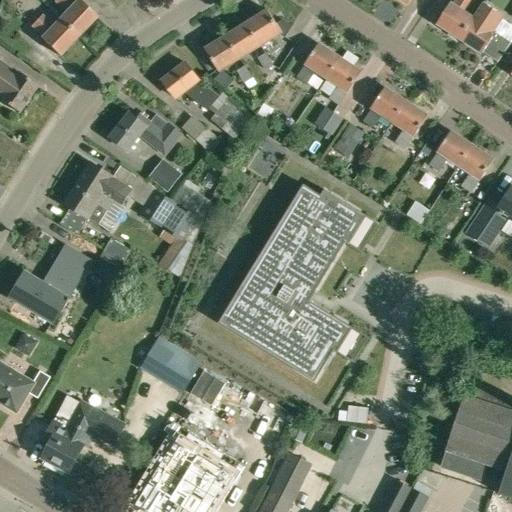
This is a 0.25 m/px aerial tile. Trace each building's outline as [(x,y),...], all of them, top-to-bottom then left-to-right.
[(58,18),(77,36),(96,16),(79,0),(75,0),(54,0),(53,1),(64,12),(58,18)] [(436,24),(459,39),(474,17),(466,12),(473,0),(455,0),(453,3),(451,2),(436,24)] [(459,39),(482,54),(497,32),(494,31),(503,17),(483,3),(474,17),(459,39)] [(247,22),(262,45),(280,34),(285,37),(292,26),(283,20),(277,24),(267,9),(247,22)] [(40,38),(59,56),(77,36),(58,18),(52,25),(41,14),(30,25),(42,36),(40,38)] [(226,35),(241,59),(262,45),(247,22),(226,35)] [(204,49),(219,72),(241,59),(226,35),(204,49)] [(315,71),(328,79),(342,58),(319,43),(305,64),(296,77),(308,84),(315,71)] [(263,82),(273,89),(283,73),(273,65),(268,57),(266,53),(257,58),(265,70),(269,74),(263,82)] [(328,98),(339,106),(348,93),(362,72),(342,58),(328,79),(337,86),(328,98)] [(0,100),(18,113),(37,85),(0,59),(0,100)] [(185,92),(207,110),(218,96),(200,81),(185,62),(161,80),(176,99),(185,92)] [(237,71),(249,89),(257,84),(245,65),(237,71)] [(297,104),(307,84),(289,75),(279,94),(297,104)] [(382,116),(394,123),(408,102),(385,87),(371,108),(371,109),(363,121),(373,128),(382,116)] [(211,119),(235,139),(253,118),(229,98),(211,119)] [(395,142),(405,149),(414,137),(428,116),(408,102),(394,123),(403,130),(395,142)] [(274,109),(264,103),(259,114),(269,119),(274,109)] [(315,123),(333,135),(344,118),(326,107),(315,123)] [(153,146),(166,157),(184,134),(169,123),(168,123),(156,114),(150,121),(140,114),(137,118),(129,112),(110,137),(128,151),(140,136),(153,146)] [(344,155),(348,158),(366,134),(350,123),(334,148),(344,155)] [(196,141),(210,153),(221,141),(207,128),(196,141)] [(451,130),(428,164),(439,172),(448,159),(460,167),(474,145),(451,130)] [(474,145),(460,167),(470,174),(461,186),(472,193),(480,180),(480,181),(495,159),(474,145)] [(123,203),(128,195),(137,179),(138,178),(120,167),(114,176),(92,161),(66,202),(99,223),(115,198),(123,203)] [(167,171),(159,165),(152,174),(169,187),(181,172),(172,165),(167,171)] [(315,382),(334,351),(337,352),(352,327),(310,301),(346,242),(349,244),(366,216),(325,190),(321,195),(304,185),(219,323),(315,382)] [(466,234),(489,250),(498,235),(510,217),(511,218),(511,186),(500,205),(489,198),(475,219),(466,234)] [(201,219),(156,189),(140,214),(179,239),(171,252),(173,254),(166,265),(180,272),(186,262),(183,260),(192,245),(186,241),(201,219)] [(106,250),(123,261),(129,251),(112,240),(106,250)] [(70,298),(68,297),(79,278),(90,260),(67,246),(56,264),(45,283),(25,271),(10,297),(54,324),(70,298)] [(98,261),(114,270),(120,261),(103,251),(98,261)] [(38,342),(24,333),(15,347),(30,356),(38,342)] [(141,369),(181,393),(201,359),(161,334),(141,367),(142,367),(141,369)] [(443,358),(460,364),(466,346),(449,340),(443,358)] [(0,401),(17,411),(29,391),(38,396),(50,377),(40,371),(33,383),(0,362),(0,401)] [(511,410),(499,406),(503,393),(472,383),(468,396),(465,395),(441,467),(482,482),(488,466),(508,472),(502,495),(511,498),(511,410)] [(44,459),(69,472),(83,446),(87,448),(94,435),(113,445),(125,422),(82,400),(81,402),(67,396),(44,440),(52,444),(44,459)] [(371,422),(373,406),(355,403),(352,419),(371,422)] [(193,415),(182,409),(179,416),(189,422),(193,415)] [(204,421),(193,415),(189,422),(200,428),(204,421)] [(291,438),(301,442),(309,423),(299,419),(291,438)] [(214,427),(204,421),(200,428),(210,434),(214,427)] [(225,433),(214,427),(210,434),(221,440),(225,433)] [(174,442),(137,508),(145,511),(207,511),(230,472),(227,470),(233,460),(183,433),(177,444),(174,442)] [(235,438),(225,433),(221,440),(232,445),(235,438)] [(246,444),(235,438),(232,445),(242,451),(246,444)] [(288,511),(313,464),(289,452),(259,511),(288,511)] [(400,511),(413,488),(395,479),(377,511),(400,511)] [(421,511),(430,497),(413,488),(400,511),(421,511)]
